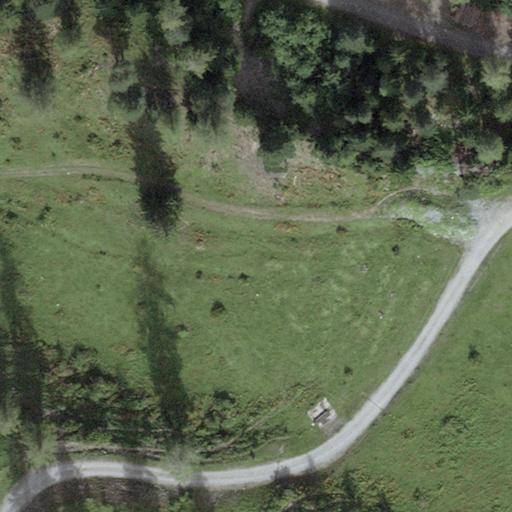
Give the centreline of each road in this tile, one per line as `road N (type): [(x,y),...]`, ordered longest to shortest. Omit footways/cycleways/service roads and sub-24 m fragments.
road 1 (track): [(19,491),(60,473),(106,470),(184,482),(258,475),(335,446),(398,385),(511,215)]
road 2 (track): [(501,222),(262,214),(94,171),(0,170)]
road 3 (track): [(511,54),(337,0)]
